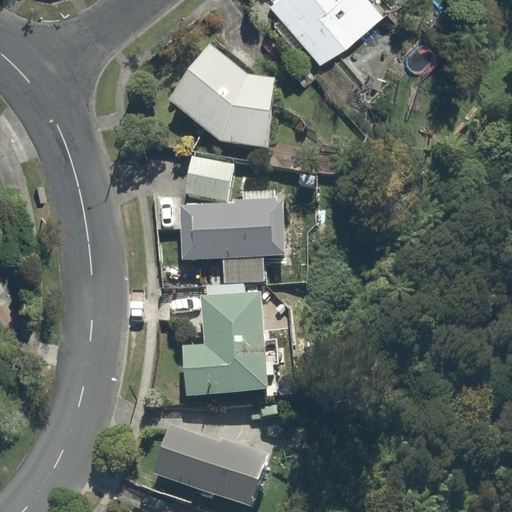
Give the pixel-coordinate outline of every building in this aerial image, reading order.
[(269,0),(264,5),(311,60),(374,7),(367,0),(269,0)] [(311,149),(272,140),(283,89),(252,82),(212,52),(172,106),(212,136),(223,141),(264,150),(259,171),(304,181),(311,149)] [(191,161),(187,197),(231,201),(235,166),(191,161)] [(224,264),(224,282),(265,281),(265,263),(277,263),(277,207),(184,208),(185,264),(224,264)] [(266,399),(265,302),(206,303),(206,347),(186,347),(186,401),(266,399)] [(330,334),(293,336),(294,375),(332,373),(330,334)] [(269,460),(171,429),(154,480),(253,511),(269,460)]
